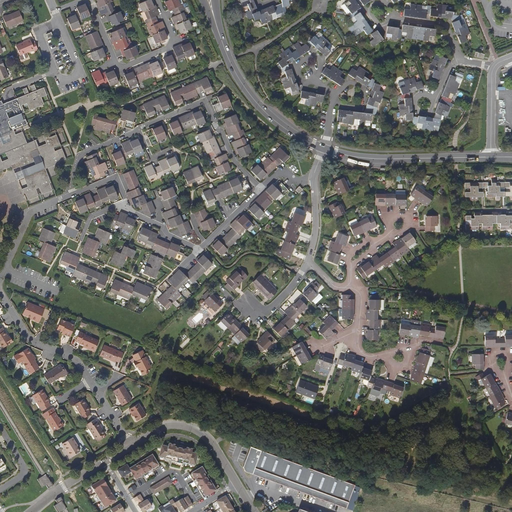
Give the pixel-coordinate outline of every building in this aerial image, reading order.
[(151,0),(148,0),(145,1),(139,4),(143,12),(156,7),(154,2),(152,3),(151,0)] [(173,9),(174,12),(184,8),(182,5),(183,4),(181,0),(178,0),(178,1),(177,0),(169,0),(165,2),(169,11),(173,9)] [(256,8),(252,0),(246,0),(247,0),(241,2),(243,8),(248,6),(250,11),(243,14),(245,17),(248,16),(255,13),(254,9),(256,8)] [(281,0),(282,3),(277,6),(280,13),(286,11),(284,7),(289,6),(288,0),(290,0),(281,0)] [(360,7),(360,6),(355,0),(349,0),(349,1),(352,5),(347,9),(351,14),(349,15),(351,18),(358,13),(356,10),(360,7)] [(109,3),(98,8),(101,15),(105,14),(107,17),(116,13),(115,10),(112,11),(109,3)] [(75,13),(79,23),(82,22),(81,19),(90,15),(85,4),(76,8),(78,12),(75,13)] [(403,16),(414,17),(416,5),(410,4),(410,10),(404,9),(403,16)] [(430,16),(440,17),(442,5),(437,4),(436,10),(431,9),(431,6),(427,6),(426,12),(426,14),(430,15),(430,16)] [(425,19),(426,14),(426,12),(421,11),(421,6),(416,5),(414,17),(425,19)] [(440,17),(451,19),(452,15),(456,15),(456,13),(447,11),(447,6),(442,5),(440,17)] [(273,6),(262,10),(267,21),(272,19),(277,16),(276,15),(280,13),(277,6),(273,7),(273,6)] [(159,15),(156,7),(143,12),(142,13),(145,20),(146,20),(147,24),(157,20),(155,16),(159,15)] [(175,25),(186,21),(183,13),(185,12),(184,8),(174,12),(176,16),(172,17),(175,25)] [(6,27),(23,20),(18,10),(2,17),(6,27)] [(262,10),(255,13),(248,16),(249,19),(253,17),(255,20),(260,18),(262,23),(267,21),(262,10)] [(112,25),(117,23),(123,20),(120,12),(116,13),(107,17),(109,22),(110,21),(112,25)] [(67,19),(69,24),(72,30),(80,26),(79,23),(75,13),(70,15),(71,17),(67,19)] [(359,13),(358,13),(351,18),(350,19),(353,24),(352,24),(355,29),(366,22),(359,13)] [(452,23),(456,33),(467,28),(465,23),(460,25),(458,20),(461,19),(459,16),(456,15),(452,15),(451,19),(453,22),(452,23)] [(157,20),(147,24),(149,27),(148,28),(151,35),(153,35),(165,29),(162,21),(158,23),(157,20)] [(181,33),(192,28),(188,20),(186,21),(175,25),(177,30),(179,29),(181,33)] [(372,31),(366,22),(355,29),(359,33),(363,30),(366,35),(371,31),(372,31)] [(403,25),(402,30),(402,32),(407,32),(406,38),(412,39),(412,33),(413,26),(403,25)] [(388,26),(387,33),(392,34),(391,40),(396,40),(397,38),(401,38),(402,32),(402,30),(398,29),(398,28),(388,26)] [(424,28),(413,26),(412,33),(418,34),(417,39),(423,40),(424,28)] [(113,42),(124,37),(125,37),(122,28),(116,31),(111,33),(113,37),(111,38),(113,42)] [(435,30),(424,28),(423,40),(428,41),(429,36),(435,36),(435,34),(435,30)] [(460,43),(466,41),(464,36),(469,33),(467,28),(456,33),(460,43)] [(167,34),(165,29),(153,35),(156,44),(162,41),(167,39),(166,35),(167,34)] [(377,30),(373,33),(371,34),(374,39),(370,42),(373,47),(381,40),(383,39),(377,30)] [(94,51),(104,47),(97,31),(86,36),(91,49),(93,48),(94,51)] [(314,46),(317,49),(326,40),(321,36),(318,40),(314,36),(309,41),(308,40),(304,42),(305,42),(309,49),(314,46)] [(122,52),(131,48),(129,44),(127,45),(124,37),(113,42),(116,50),(120,49),(122,52)] [(38,50),(35,42),(32,43),(31,40),(27,42),(16,47),(22,60),(28,57),(27,54),(35,51),(35,52),(38,50)] [(325,56),(330,51),(326,48),(330,44),(326,40),(317,49),(325,56)] [(309,50),(309,49),(305,42),(303,43),(304,45),(301,47),(298,43),(294,46),(300,56),(309,50)] [(185,43),(181,45),(186,56),(186,58),(188,57),(194,54),(195,54),(192,48),(190,43),(186,45),(185,43)] [(171,54),(175,63),(179,61),(178,59),(186,56),(181,45),(173,48),(174,52),(171,54)] [(127,60),(132,57),(138,55),(135,46),(131,48),(122,52),(124,56),(125,56),(127,60)] [(291,62),(300,56),(294,46),(292,46),(295,51),(292,53),(289,49),(285,51),(291,62)] [(95,61),(100,59),(105,56),(104,52),(106,52),(104,47),(94,51),(91,52),(95,61)] [(288,64),(291,62),(285,51),(280,55),(283,59),(277,63),(280,69),(282,72),(284,71),(290,70),(288,64)] [(163,59),(165,64),(168,70),(176,66),(175,63),(171,54),(166,55),(167,57),(163,59)] [(446,59),(445,58),(440,56),(438,61),(433,59),(431,64),(442,69),(446,59)] [(0,80),(8,77),(1,60),(0,60),(0,80)] [(153,61),(148,63),(152,73),(154,76),(162,72),(160,67),(158,61),(153,63),(153,61)] [(152,73),(148,63),(132,70),(137,81),(150,76),(149,74),(152,73)] [(438,79),(442,69),(431,64),(429,70),(434,72),(432,77),(437,79),(438,79)] [(322,73),(331,79),(338,69),(333,66),(330,71),(325,68),(322,73)] [(348,74),(357,80),(364,70),(359,67),(356,71),(352,69),(348,74)] [(291,69),(290,70),(284,71),(286,77),(281,79),(283,84),(295,79),(291,69)] [(340,86),(344,80),(339,77),(342,72),(338,69),(331,79),(340,86)] [(101,74),(99,70),(92,74),(96,85),(104,81),(105,84),(108,82),(104,73),(101,74)] [(124,76),(126,81),(129,86),(137,83),(137,81),(132,70),(127,72),(128,74),(124,76)] [(367,86),(372,89),(374,83),(375,81),(372,79),(370,81),(365,78),(368,73),(364,70),(357,80),(366,86),(367,86)] [(104,73),(108,82),(110,85),(118,82),(116,76),(114,71),(110,72),(109,71),(104,73)] [(449,75),(445,85),(457,90),(459,84),(454,82),(456,77),(453,76),(449,75)] [(207,78),(196,82),(200,92),(203,90),(204,92),(212,89),(207,78)] [(423,88),(421,81),(416,83),(414,78),(409,79),(413,91),(423,88)] [(298,90),(295,79),(283,84),(285,89),(290,87),(292,92),(294,92),(295,94),(299,93),(298,90)] [(409,92),(413,91),(409,79),(403,81),(405,86),(400,88),(402,94),(401,95),(401,99),(404,98),(409,98),(409,92)] [(197,93),(200,92),(196,82),(181,88),(185,98),(186,100),(193,97),(192,96),(197,94),(197,93)] [(372,89),(370,93),(382,98),(384,93),(378,91),(380,85),(374,83),(372,89)] [(0,121),(4,120),(5,122),(7,123),(8,123),(10,122),(13,129),(27,124),(26,120),(25,121),(24,121),(24,120),(21,113),(24,112),(21,105),(27,103),(30,110),(44,104),(41,97),(46,95),(43,88),(36,91),(34,84),(30,86),(33,92),(29,94),(26,87),(23,89),(25,95),(1,105),(1,106),(0,107),(0,106),(0,121)] [(442,96),(441,99),(449,103),(450,103),(452,100),(448,98),(450,93),(455,95),(457,90),(445,85),(441,95),(442,96)] [(185,98),(181,88),(170,93),(175,104),(182,101),(182,100),(185,98)] [(302,91),(301,92),(300,98),(305,99),(304,104),(310,106),(312,93),(302,91)] [(323,95),(312,93),(310,106),(315,107),(316,101),(322,103),(323,95)] [(368,104),(366,107),(374,111),(373,114),(376,115),(378,108),(376,108),(373,106),(375,101),(378,102),(380,103),(382,98),(370,93),(366,104),(368,104)] [(213,105),(213,106),(216,112),(217,114),(223,111),(222,109),(231,105),(226,94),(218,98),(220,102),(213,105)] [(164,96),(154,100),(158,109),(161,108),(162,110),(169,107),(164,96)] [(411,98),(409,98),(404,98),(404,104),(399,104),(399,110),(412,109),(411,98)] [(434,113),(436,113),(441,115),(443,110),(448,112),(450,107),(448,106),(449,103),(441,99),(440,103),(438,102),(434,113)] [(158,109),(154,100),(143,105),(148,116),(155,113),(154,111),(158,109)] [(364,113),(360,113),(359,125),(365,126),(365,121),(371,121),(371,114),(373,114),(374,111),(366,107),(364,113)] [(124,127),(133,129),(135,122),(132,121),(135,112),(123,109),(121,118),(125,120),(124,127)] [(412,116),(412,109),(399,110),(400,116),(405,115),(406,121),(413,120),(413,125),(417,126),(417,123),(418,117),(412,116)] [(339,110),(337,122),(342,122),(342,123),(348,124),(349,111),(339,110)] [(192,113),(196,124),(197,125),(205,122),(200,111),(197,112),(196,111),(192,113)] [(360,113),(349,111),(348,124),(359,125),(360,113)] [(186,116),(180,119),(184,127),(185,129),(196,124),(192,113),(185,115),(186,116)] [(434,119),(429,118),(427,130),(433,131),(433,130),(438,131),(439,126),(440,120),(442,120),(444,116),(441,115),(436,113),(434,119)] [(102,131),(105,119),(97,117),(98,115),(94,114),(91,123),(95,124),(94,129),(102,131)] [(224,124),(226,128),(237,123),(238,122),(235,115),(224,119),(226,123),(224,124)] [(418,116),(418,117),(417,123),(423,124),(422,129),(427,130),(429,118),(418,116)] [(181,128),(184,127),(180,119),(180,117),(172,121),(173,122),(169,124),(174,135),(182,132),(181,128)] [(113,121),(105,119),(102,131),(110,133),(111,128),(114,129),(117,120),(114,119),(113,121)] [(15,135),(13,129),(10,122),(8,123),(7,123),(5,122),(4,120),(0,121),(0,142),(1,142),(3,146),(9,144),(10,143),(11,144),(14,149),(18,147),(14,137),(14,136),(14,135),(15,135)] [(233,134),(234,137),(243,134),(242,130),(240,131),(237,123),(226,128),(229,136),(233,134)] [(148,137),(152,146),(159,143),(158,141),(166,137),(161,126),(153,129),(155,134),(148,137)] [(203,142),(214,137),(212,133),(210,133),(208,130),(198,134),(201,143),(203,142)] [(25,165),(27,165),(31,174),(32,176),(24,178),(28,187),(26,187),(24,188),(24,190),(28,200),(38,195),(36,190),(40,189),(42,194),(52,190),(48,180),(49,179),(45,169),(56,164),(56,163),(66,159),(62,148),(55,151),(53,148),(60,145),(56,135),(46,139),(45,139),(45,140),(46,144),(38,147),(35,140),(27,143),(22,132),(15,135),(14,135),(14,136),(14,137),(18,147),(14,149),(11,144),(10,143),(9,144),(3,146),(1,142),(0,142),(0,170),(11,166),(13,169),(15,168),(15,167),(15,166),(15,165),(21,162),(22,164),(23,165),(24,166),(25,165)] [(232,142),(235,150),(246,145),(243,138),(245,137),(243,134),(234,137),(235,141),(232,142)] [(211,156),(220,152),(219,148),(218,149),(215,144),(217,143),(214,137),(203,142),(208,154),(209,153),(211,156)] [(133,139),(129,141),(133,152),(134,153),(142,150),(138,139),(134,141),(133,139)] [(119,149),(123,159),(127,157),(126,155),(133,152),(129,141),(121,144),(123,147),(119,149)] [(248,144),(246,145),(235,150),(237,154),(239,154),(240,157),(251,152),(248,144)] [(280,148),(272,156),(279,163),(281,161),(282,162),(288,156),(280,148)] [(125,162),(123,159),(119,149),(115,151),(116,153),(112,154),(117,166),(125,162)] [(217,166),(229,161),(225,154),(222,155),(220,152),(211,156),(212,159),(214,159),(217,166)] [(93,167),(99,165),(95,157),(98,156),(96,153),(87,157),(88,160),(84,162),(87,169),(93,167)] [(170,156),(166,159),(170,170),(171,172),(179,168),(174,157),(171,158),(170,156)] [(258,166),(267,175),(279,163),(272,156),(269,159),(268,157),(258,166)] [(160,166),(157,167),(161,177),(164,175),(163,173),(170,170),(166,159),(158,162),(160,166)] [(230,166),(229,161),(217,166),(216,167),(219,175),(230,170),(229,166),(230,166)] [(17,180),(31,174),(27,165),(25,165),(24,166),(23,165),(22,164),(21,162),(15,165),(15,166),(15,167),(15,168),(13,169),(17,180)] [(104,162),(99,165),(93,167),(96,174),(94,175),(95,179),(105,175),(103,171),(107,170),(104,162)] [(157,178),(161,177),(157,167),(153,169),(152,165),(144,168),(149,179),(156,176),(157,178)] [(264,178),(267,175),(258,166),(257,165),(251,171),(260,180),(262,177),(264,178)] [(198,167),(190,170),(195,181),(203,178),(198,167)] [(195,181),(190,170),(183,173),(188,184),(195,181)] [(237,178),(228,182),(233,193),(242,189),(243,191),(249,188),(246,180),(239,183),(237,178)] [(338,195),(349,190),(343,178),(334,182),(336,186),(335,187),(338,195)] [(488,183),(483,183),(483,188),(488,188),(488,191),(486,192),(486,196),(496,197),(495,183),(495,180),(492,180),(492,186),(488,186),(488,183)] [(218,188),(214,190),(218,199),(233,193),(228,182),(217,187),(218,188)] [(281,183),(276,188),(281,193),(282,194),(287,189),(281,183)] [(425,192),(427,189),(419,183),(411,194),(415,197),(414,198),(416,199),(419,201),(425,192)] [(474,200),(474,183),(465,183),(465,188),(470,188),(470,192),(465,192),(465,197),(470,197),(471,200),(474,200)] [(483,188),(483,183),(474,183),(474,200),(478,200),(478,197),(483,197),(483,192),(478,192),(478,188),(483,188)] [(500,188),(504,187),(505,183),(495,183),(496,197),(496,200),(500,200),(500,196),(505,196),(505,191),(500,191),(500,188)] [(138,184),(129,188),(130,191),(127,193),(130,200),(141,195),(138,188),(140,187),(138,184)] [(274,200),(281,193),(276,188),(272,184),(265,191),(272,198),(274,200)] [(109,185),(104,188),(108,199),(109,200),(117,197),(113,186),(109,187),(109,185)] [(162,200),(171,197),(175,195),(172,187),(160,192),(162,195),(160,196),(162,200)] [(108,199),(104,188),(96,191),(98,195),(95,196),(99,206),(102,204),(101,202),(108,199)] [(207,204),(218,199),(214,190),(211,191),(210,190),(203,193),(207,204)] [(272,198),(265,191),(254,202),(262,211),(271,202),(270,201),(272,198)] [(419,201),(422,203),(422,204),(423,203),(427,206),(431,200),(433,197),(425,192),(419,201)] [(99,206),(95,196),(91,197),(89,193),(82,197),(87,208),(94,205),(95,207),(99,206)] [(385,206),(385,194),(375,194),(375,199),(375,203),(375,205),(380,204),(380,206),(385,206)] [(385,194),(385,206),(390,206),(390,205),(395,205),(395,194),(385,194)] [(395,194),(395,205),(395,206),(399,206),(401,206),(401,205),(405,205),(405,194),(395,194)] [(141,195),(130,200),(131,205),(133,204),(135,207),(141,205),(146,203),(143,195),(141,195)] [(88,210),(87,208),(82,197),(77,199),(78,201),(75,202),(79,213),(88,210)] [(262,211),(254,202),(250,206),(251,207),(249,210),(257,218),(263,212),(262,211)] [(335,218),(344,214),(345,213),(341,205),(338,206),(336,202),(329,206),(332,214),(333,213),(335,218)] [(166,220),(177,216),(174,208),(176,207),(174,204),(165,208),(167,211),(163,213),(166,220)] [(123,227),(128,215),(120,212),(118,216),(115,215),(111,224),(114,226),(115,223),(123,227)] [(478,212),(474,212),(474,219),(471,219),(471,216),(465,216),(466,230),(478,229),(478,223),(478,212)] [(482,212),(478,212),(478,223),(482,224),(482,230),(488,229),(487,215),(482,215),(482,212)] [(496,212),(492,212),(492,215),(487,215),(488,229),(492,229),(492,223),(496,223),(496,212)] [(500,212),(496,212),(496,223),(500,223),(500,229),(506,229),(505,216),(505,215),(500,215),(500,212)] [(299,225),(301,226),(303,221),(304,222),(306,217),(295,213),(291,222),(299,225)] [(132,217),(128,215),(123,227),(122,228),(130,232),(135,220),(131,219),(132,217)] [(171,228),(177,225),(182,223),(179,215),(177,216),(166,220),(168,225),(169,224),(171,228)] [(239,216),(236,220),(244,228),(246,230),(252,224),(243,215),(241,218),(239,216)] [(359,222),(364,233),(368,230),(368,229),(371,228),(377,226),(373,217),(372,216),(366,219),(359,222)] [(425,226),(426,231),(434,231),(434,226),(437,226),(437,216),(432,216),(426,216),(427,221),(426,221),(425,226)] [(70,218),(66,226),(78,231),(81,223),(70,218)] [(211,218),(208,219),(198,223),(200,228),(202,227),(204,230),(215,226),(211,218)] [(351,230),(354,236),(359,234),(359,235),(360,234),(364,233),(359,222),(358,223),(357,219),(349,223),(350,226),(350,227),(351,230)] [(244,228),(236,220),(230,226),(233,228),(230,231),(238,239),(240,236),(239,234),(244,228)] [(299,225),(291,222),(289,221),(285,230),(289,231),(296,234),(298,230),(297,230),(299,225)] [(78,231),(66,226),(63,233),(74,238),(78,231)] [(44,242),(49,244),(51,238),(52,239),(54,233),(43,228),(39,239),(44,242)] [(94,240),(99,242),(105,244),(110,233),(99,228),(94,240)] [(138,239),(145,242),(150,231),(151,229),(146,228),(146,229),(142,228),(138,239)] [(145,242),(153,245),(156,238),(157,234),(150,231),(145,242)] [(235,241),(238,239),(230,231),(228,234),(235,241)] [(299,236),(296,234),(289,231),(285,241),(295,245),(296,240),(297,241),(299,236)] [(409,250),(417,244),(416,241),(414,238),(409,232),(405,234),(406,236),(402,238),(407,247),(409,250)] [(335,242),(343,245),(346,246),(347,243),(348,242),(347,241),(348,237),(343,235),(339,233),(335,242)] [(235,241),(228,234),(225,236),(232,244),(235,241)] [(230,246),(232,244),(225,236),(222,239),(230,246)] [(85,245),(96,250),(99,242),(94,240),(88,237),(85,245)] [(393,243),(395,246),(399,253),(407,247),(402,238),(397,241),(397,240),(393,243)] [(221,255),(227,249),(220,241),(217,239),(214,243),(215,244),(212,246),(221,255)] [(227,249),(230,246),(222,239),(220,241),(227,249)] [(295,245),(285,241),(281,250),(278,249),(276,254),(290,259),(292,254),(294,250),(293,249),(295,245)] [(331,251),(338,254),(340,250),(341,250),(343,245),(335,242),(332,241),(329,250),(331,251)] [(55,246),(49,244),(44,242),(41,249),(52,254),(55,246)] [(170,243),(169,244),(166,254),(174,257),(177,251),(179,246),(170,243)] [(93,257),(96,250),(85,245),(82,252),(93,257)] [(120,253),(126,256),(131,258),(134,251),(124,246),(120,253)] [(395,246),(391,248),(390,249),(391,250),(387,253),(393,261),(401,255),(399,253),(395,246)] [(410,250),(409,250),(407,247),(399,253),(401,255),(401,256),(410,250)] [(49,262),(52,254),(41,249),(38,257),(49,262)] [(121,267),(126,256),(120,253),(115,251),(110,263),(121,267)] [(184,254),(177,251),(174,257),(174,259),(180,262),(184,254)] [(338,254),(331,251),(327,261),(338,265),(340,260),(339,260),(340,255),(338,254)] [(67,266),(72,255),(65,252),(60,263),(67,266)] [(381,255),(378,257),(383,264),(385,267),(393,261),(387,253),(383,255),(382,254),(381,255)] [(151,254),(146,266),(157,271),(162,259),(151,254)] [(75,269),(77,264),(80,258),(72,255),(67,266),(75,269)] [(199,263),(193,268),(200,275),(212,264),(203,255),(200,258),(199,257),(196,260),(199,263)] [(383,264),(378,257),(376,255),(372,258),(373,259),(369,261),(375,270),(383,264)] [(375,270),(369,261),(365,264),(364,263),(360,266),(361,268),(357,270),(363,278),(364,278),(375,270)] [(84,280),(89,269),(77,264),(75,269),(73,275),(84,280)] [(154,278),(157,271),(146,266),(143,273),(154,278)] [(198,278),(200,275),(193,268),(191,270),(198,278)] [(96,285),(100,274),(89,269),(84,280),(96,285)] [(238,269),(237,271),(244,279),(246,277),(238,269)] [(188,279),(185,276),(180,270),(174,275),(182,284),(188,279)] [(198,278),(191,270),(188,273),(195,280),(198,278)] [(244,279),(237,271),(230,278),(231,280),(228,284),(234,290),(241,283),(240,282),(244,279)] [(192,283),(195,280),(188,273),(185,276),(188,279),(192,283)] [(108,277),(100,274),(96,285),(103,288),(108,277)] [(182,284),(174,275),(168,281),(173,286),(176,290),(182,284)] [(260,275),(259,275),(253,282),(257,285),(256,286),(259,290),(267,282),(260,275)] [(117,294),(122,283),(114,280),(110,291),(117,294)] [(139,297),(144,285),(136,282),(133,289),(131,293),(139,297)] [(267,296),(274,289),(267,282),(259,290),(263,293),(264,293),(267,296)] [(131,293),(133,289),(128,287),(129,286),(122,283),(117,294),(129,299),(131,293)] [(319,289),(313,283),(305,290),(306,291),(303,294),(310,301),(317,295),(315,292),(319,289)] [(151,288),(144,285),(139,297),(146,300),(151,288)] [(176,290),(173,286),(169,290),(168,290),(163,294),(172,303),(181,294),(176,290)] [(274,289),(267,296),(270,299),(277,292),(274,289)] [(172,303),(163,294),(157,300),(166,309),(172,303)] [(214,311),(223,303),(216,296),(215,297),(211,294),(210,295),(205,300),(201,304),(208,311),(211,308),(214,311)] [(293,306),(300,313),(307,306),(299,298),(295,301),(296,302),(293,306)] [(343,309),(354,309),(355,304),(353,304),(353,299),(352,299),(343,299),(343,309)] [(369,309),(377,309),(383,310),(383,300),(380,300),(376,300),(371,300),(368,300),(368,305),(370,305),(369,309)] [(27,314),(27,316),(31,318),(33,319),(32,320),(39,323),(44,309),(28,303),(24,313),(27,314)] [(287,314),(293,320),(300,313),(293,306),(289,309),(288,308),(284,312),(287,314)] [(354,314),(354,309),(343,309),(343,319),(353,319),(353,314),(354,314)] [(377,309),(369,309),(367,309),(367,314),(366,314),(366,319),(369,319),(377,319),(377,309)] [(231,331),(239,323),(233,316),(232,317),(228,313),(221,320),(221,321),(227,327),(231,331)] [(281,322),(288,330),(295,323),(293,320),(287,314),(283,318),(284,319),(281,322)] [(334,326),(338,323),(331,316),(324,323),(326,325),(332,331),(335,327),(334,326)] [(370,324),(369,330),(377,330),(380,330),(380,319),(377,319),(369,319),(369,324),(370,324)] [(64,333),(64,335),(70,338),(74,325),(61,320),(57,330),(62,332),(64,333)] [(411,320),(410,325),(409,335),(413,336),(413,337),(418,338),(419,335),(421,323),(421,322),(411,320)] [(224,330),(227,327),(221,321),(218,324),(224,330)] [(288,330),(281,322),(277,326),(276,325),(272,328),(280,337),(288,330)] [(242,342),(249,335),(246,331),(246,330),(239,323),(231,331),(235,335),(241,342),(242,342)] [(404,334),(409,335),(410,325),(401,323),(399,330),(399,333),(399,335),(403,336),(404,334)] [(424,335),(429,335),(430,328),(431,325),(421,323),(419,335),(424,336),(424,335)] [(319,332),(322,336),(326,339),(329,336),(330,336),(334,333),(332,331),(326,325),(319,332)] [(439,337),(444,338),(445,328),(436,326),(435,329),(430,328),(429,335),(429,337),(438,338),(439,337)] [(9,337),(3,327),(0,328),(0,342),(3,348),(13,341),(10,336),(9,337)] [(369,330),(367,330),(367,334),(366,334),(366,339),(377,339),(377,330),(369,330)] [(273,337),(267,331),(260,338),(261,339),(258,342),(265,349),(272,343),(270,340),(273,337)] [(90,348),(89,350),(94,352),(99,341),(84,335),(84,334),(79,332),(76,341),(81,343),(80,344),(85,346),(90,348)] [(238,344),(241,342),(235,335),(232,338),(238,344)] [(500,339),(500,347),(510,347),(510,346),(511,345),(511,335),(505,335),(505,339),(500,339)] [(485,343),(485,346),(490,346),(490,347),(500,347),(500,339),(495,339),(494,336),(485,336),(485,343)] [(265,349),(258,342),(255,344),(262,352),(265,349)] [(297,355),(307,350),(305,345),(304,346),(301,342),(300,342),(292,347),(297,355)] [(119,363),(123,353),(104,345),(100,355),(104,356),(104,357),(116,362),(116,361),(119,363)] [(36,362),(28,348),(15,357),(19,363),(23,361),(31,374),(39,369),(35,363),(36,362)] [(416,361),(417,362),(427,365),(431,366),(434,357),(428,355),(430,350),(426,349),(424,353),(420,352),(418,357),(417,356),(416,361)] [(143,375),(148,373),(146,370),(151,367),(142,350),(133,355),(136,362),(134,363),(136,367),(139,366),(143,375)] [(297,355),(294,357),(299,366),(302,364),(309,360),(311,359),(309,355),(310,354),(307,350),(297,355)] [(352,367),(355,358),(356,355),(351,354),(351,355),(346,353),(345,356),(340,354),(339,359),(338,363),(342,364),(342,363),(352,367)] [(329,358),(319,354),(316,363),(321,365),(321,367),(330,370),(332,363),(333,360),(328,359),(329,358)] [(483,354),(480,354),(472,354),(473,364),(475,364),(475,369),(484,369),(484,359),(483,359),(483,354)] [(361,373),(362,367),(364,363),(359,361),(359,360),(355,358),(352,367),(351,369),(361,373)] [(414,366),(412,371),(423,374),(427,365),(417,362),(415,366),(414,366)] [(44,375),(49,384),(61,377),(62,377),(68,373),(65,369),(64,370),(63,368),(61,365),(56,368),(56,369),(54,370),(53,370),(44,375)] [(371,388),(374,379),(370,377),(371,374),(372,369),(367,368),(367,369),(362,367),(361,373),(359,377),(362,378),(362,380),(362,382),(363,384),(365,385),(367,387),(371,388)] [(423,374),(412,371),(411,374),(411,376),(412,376),(411,381),(413,381),(420,384),(423,374)] [(491,373),(485,376),(484,377),(481,379),(486,387),(494,382),(492,378),(493,378),(491,373)] [(389,382),(384,380),(380,379),(379,380),(375,378),(374,379),(371,388),(381,391),(382,388),(386,390),(389,382)] [(317,388),(318,387),(300,380),(296,392),(303,394),(304,392),(315,396),(318,389),(317,388)] [(394,383),(389,382),(386,390),(391,391),(390,394),(400,397),(402,390),(403,387),(399,386),(399,385),(394,383)] [(497,387),(494,382),(486,387),(490,396),(500,391),(498,386),(497,387)] [(123,405),(132,399),(123,385),(114,390),(117,394),(116,394),(123,405)] [(42,411),(51,405),(49,402),(50,402),(47,398),(45,396),(46,395),(43,390),(33,396),(42,411)] [(503,395),(500,391),(490,396),(495,405),(496,404),(498,408),(505,404),(503,401),(504,400),(502,396),(503,395)] [(86,404),(83,399),(75,404),(84,419),(91,414),(89,410),(90,410),(88,406),(87,407),(86,404)] [(137,420),(146,415),(139,403),(130,409),(132,413),(132,412),(137,420)] [(55,412),(53,408),(43,414),(45,418),(46,418),(54,432),(64,426),(61,420),(60,420),(55,412)] [(96,419),(87,424),(96,439),(105,433),(101,427),(101,426),(99,422),(98,423),(96,419)] [(76,444),(77,443),(73,437),(63,444),(67,451),(69,451),(72,456),(80,451),(77,446),(76,444)] [(192,450),(169,444),(168,447),(162,445),(159,456),(171,459),(171,461),(182,464),(183,462),(194,465),(197,454),(191,453),(192,450)] [(353,484),(248,447),(241,467),(243,471),(330,503),(344,508),(353,484)] [(152,455),(129,469),(131,472),(136,481),(159,467),(152,455)] [(127,465),(117,470),(122,478),(131,472),(129,469),(127,465)] [(202,467),(189,475),(203,498),(216,490),(202,467)] [(47,484),(49,487),(53,484),(46,473),(38,479),(43,486),(47,484)] [(168,477),(150,488),(154,495),(172,483),(168,477)] [(103,479),(91,486),(95,493),(96,493),(107,486),(103,479)] [(112,495),(107,486),(96,493),(101,501),(112,495)] [(116,501),(112,495),(101,501),(105,508),(116,501)] [(187,496),(182,499),(187,508),(192,505),(187,496)] [(220,508),(229,503),(225,496),(216,502),(220,508)] [(56,500),(58,503),(55,505),(58,511),(60,511),(67,508),(60,497),(56,500)] [(179,511),(181,511),(187,508),(182,499),(175,503),(173,500),(169,502),(171,506),(173,508),(176,506),(179,511)] [(140,504),(138,506),(141,511),(143,511),(151,507),(147,500),(144,502),(140,504)] [(220,508),(222,511),(228,511),(231,511),(233,509),(229,503),(220,508)]
